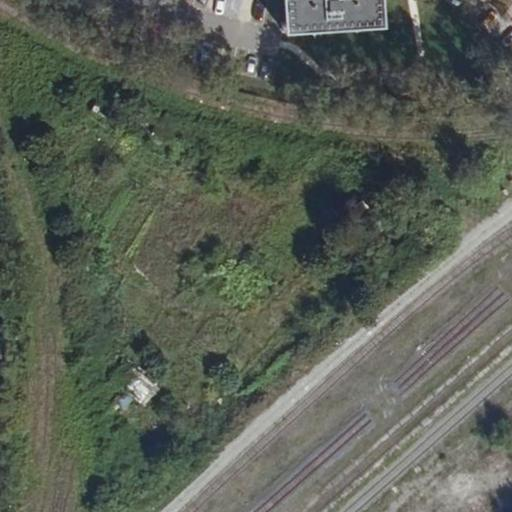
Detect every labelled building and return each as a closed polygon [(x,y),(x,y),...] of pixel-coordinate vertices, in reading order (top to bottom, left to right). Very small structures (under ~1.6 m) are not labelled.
[(386,27),(384,0),(283,0),(286,33),(386,27)] [(444,0),(511,57),(511,24),(484,0),(444,0)] [(359,233),(367,242),(382,227),(370,215),(355,229),(359,233)] [(381,257),(388,263),(403,249),(382,227),(367,242),(370,245),(381,257)] [(370,245),(367,242),(359,233),(349,243),(360,254),(370,245)] [(388,263),(381,257),(371,266),(391,287),(400,277),(388,263)] [(353,311),(333,287),(324,296),(344,319),(353,311)] [(121,452),(129,462),(143,452),(136,441),(121,452)] [(152,463),(143,452),(129,462),(137,474),(152,463)]
